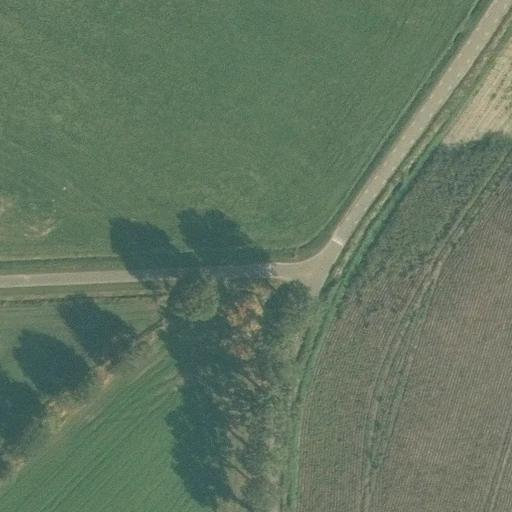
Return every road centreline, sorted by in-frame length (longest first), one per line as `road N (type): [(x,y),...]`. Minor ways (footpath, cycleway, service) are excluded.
road 1 (unclassified): [(0,271),(327,273)]
road 2 (unclassified): [(327,273),(500,0)]
road 3 (unclassified): [(272,511),(277,398),(327,273)]
